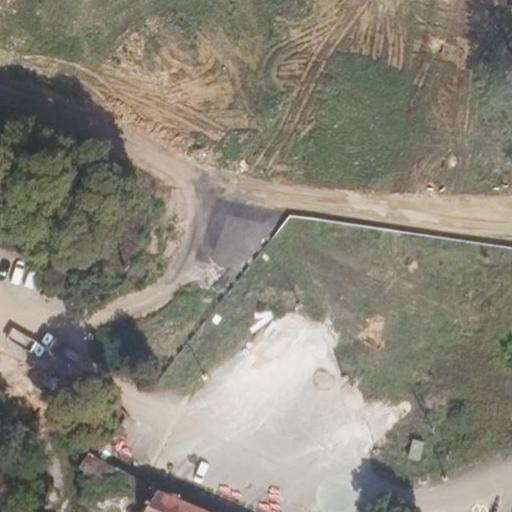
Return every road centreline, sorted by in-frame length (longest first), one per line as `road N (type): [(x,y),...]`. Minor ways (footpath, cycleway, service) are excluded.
road 1 (unclassified): [(463,0),(384,505),(511,450)]
road 2 (track): [(430,209),(229,197),(209,217),(182,274),(14,363)]
road 3 (track): [(0,97),(108,129),(176,173),(209,217)]
road 4 (track): [(53,511),(59,476),(51,431),(0,363)]
